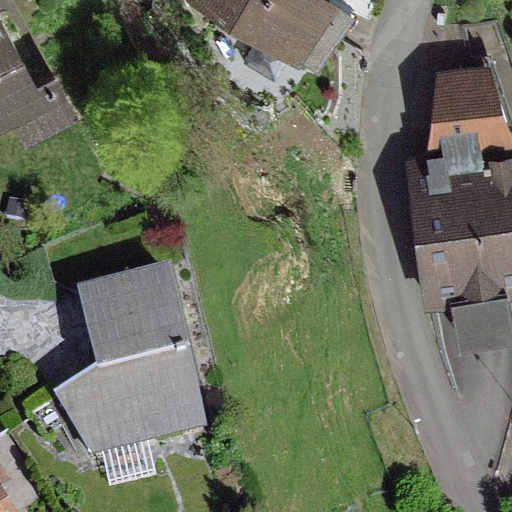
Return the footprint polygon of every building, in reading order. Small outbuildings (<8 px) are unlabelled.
[(200,0),(313,68),(348,10),(349,9),(333,0),(200,0)] [(0,106),(7,103),(23,134),(67,110),(48,75),(30,85),(0,30),(0,106)] [(425,164),(404,167),(419,293),(511,276),(511,148),(478,155),(476,143),(510,137),(484,60),(433,69),(423,150),(425,164)] [(303,137),(283,156),(301,176),(322,158),(303,137)] [(42,441),(67,426),(84,454),(197,427),(163,277),(75,297),(94,376),(27,417),(42,441)]
